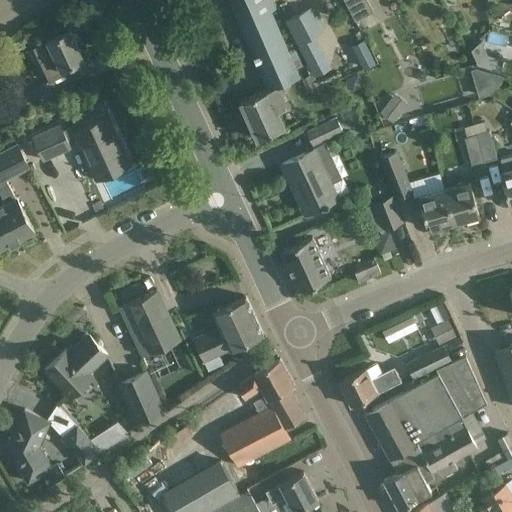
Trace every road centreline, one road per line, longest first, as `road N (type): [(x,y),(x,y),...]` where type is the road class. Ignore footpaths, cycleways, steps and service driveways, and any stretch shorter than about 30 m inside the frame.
road 1 (residential): [(226,195),(75,270),(41,298),(0,382)]
road 2 (residential): [(44,511),(97,475),(121,446),(256,357)]
road 3 (residential): [(293,337),(511,253)]
road 4 (tertiary): [(226,195),(138,0)]
road 5 (tertiary): [(379,511),(293,337)]
road 6 (tertiary): [(293,337),(226,195)]
